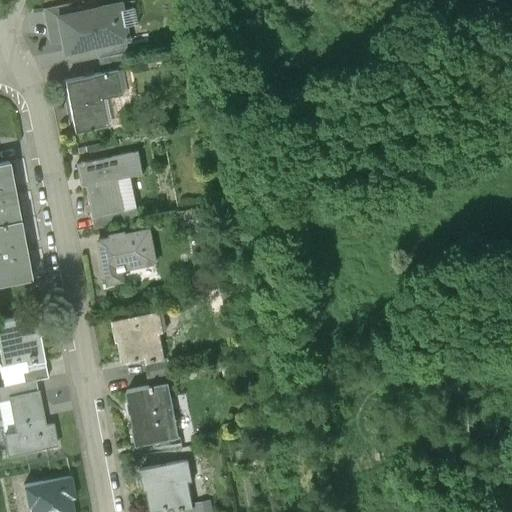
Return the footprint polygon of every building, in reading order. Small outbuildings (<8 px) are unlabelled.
[(61,46),(64,60),(90,55),(115,50),(134,47),(126,3),(73,13),(71,4),(42,9),(49,48),(61,46)] [(90,55),(92,64),(117,60),(115,50),(90,55)] [(92,64),(94,76),(119,71),(117,60),(92,64)] [(94,76),(63,82),(72,129),(102,123),(97,97),(123,92),(119,71),(94,76)] [(130,155),(79,164),(89,217),(100,215),(120,211),(115,184),(135,181),(130,155)] [(0,221),(18,218),(7,157),(0,158),(0,221)] [(100,215),(102,227),(122,224),(120,211),(100,215)] [(18,218),(0,221),(0,283),(30,277),(18,218)] [(147,231),(96,239),(102,284),(133,279),(131,267),(151,264),(147,231)] [(160,308),(107,317),(112,346),(116,345),(119,363),(147,359),(148,360),(165,357),(162,337),(165,336),(160,308)] [(36,311),(0,318),(0,339),(5,364),(28,360),(29,366),(46,362),(36,311)] [(165,357),(148,360),(149,369),(167,366),(165,357)] [(167,366),(149,369),(151,378),(164,376),(168,375),(167,366)] [(151,378),(124,383),(126,394),(125,395),(127,406),(129,406),(131,421),(130,421),(134,446),(175,439),(164,376),(151,378)] [(31,391),(3,397),(11,433),(0,435),(4,455),(50,445),(45,425),(39,426),(31,391)] [(193,460),(140,470),(145,499),(149,498),(151,511),(174,511),(181,511),(180,511),(181,511),(198,509),(194,489),(198,488),(193,460)] [(64,477),(14,486),(18,509),(22,508),(22,511),(66,511),(65,502),(68,501),(64,477)]
